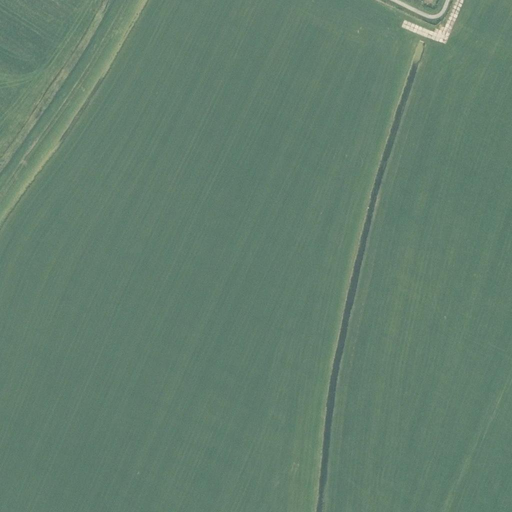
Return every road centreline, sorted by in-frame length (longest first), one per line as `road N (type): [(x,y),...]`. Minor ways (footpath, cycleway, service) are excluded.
road 1 (track): [(125,0),(0,197)]
road 2 (track): [(459,0),(445,33),(434,36),(347,0)]
